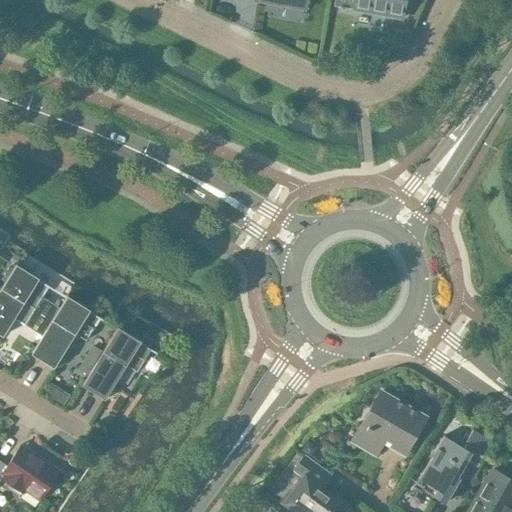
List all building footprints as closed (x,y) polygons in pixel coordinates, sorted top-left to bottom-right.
[(266,0),(266,1),(306,8),(307,0),(266,0)] [(356,0),(355,10),(402,18),(405,0),(356,0)] [(2,335),(3,335),(14,317),(25,324),(49,285),(16,265),(17,263),(16,263),(0,288),(0,331),(3,333),(2,335)] [(86,340),(100,317),(67,296),(68,295),(67,294),(32,351),(54,365),(53,366),(54,367),(75,333),(86,340)] [(137,371),(151,348),(118,328),(119,326),(118,326),(83,383),(105,396),(104,398),(105,399),(126,364),(137,371)] [(383,439),(403,451),(424,414),(381,390),(353,439),(376,452),(383,439)] [(464,432),(458,442),(444,434),(417,481),(434,491),(432,493),(446,501),(460,476),(458,474),(461,469),(474,477),(495,440),(471,427),(467,434),(464,432)] [(0,478),(1,477),(24,492),(25,490),(39,499),(52,480),(56,482),(60,482),(63,478),(62,473),(59,471),(60,469),(21,444),(7,465),(0,460),(0,478)] [(331,474),(304,454),(293,469),(303,477),(291,493),(289,491),(284,498),(302,511),(341,511),(347,504),(322,486),(331,474)] [(467,511),(509,511),(511,507),(511,479),(493,468),(467,511)]
